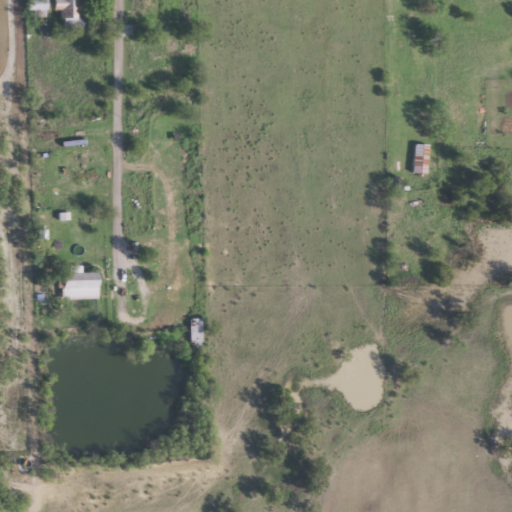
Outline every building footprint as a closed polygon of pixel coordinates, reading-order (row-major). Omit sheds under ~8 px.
[(42,0),(42,11),(24,11),(24,0),(42,0)] [(76,0),(76,27),(59,27),(59,10),(48,10),(48,0),(76,0)] [(159,0),(159,27),(140,26),(140,0),(159,0)] [(389,32),(389,13),(430,13),(430,32),(389,32)] [(424,173),(408,173),(408,145),(424,145),(424,173)] [(162,275),(153,276),(147,235),(156,234),(162,275)] [(59,299),(59,267),(78,267),(78,272),(94,272),(94,299),(59,299)] [(198,347),(185,347),(185,318),(198,318),(198,347)]
